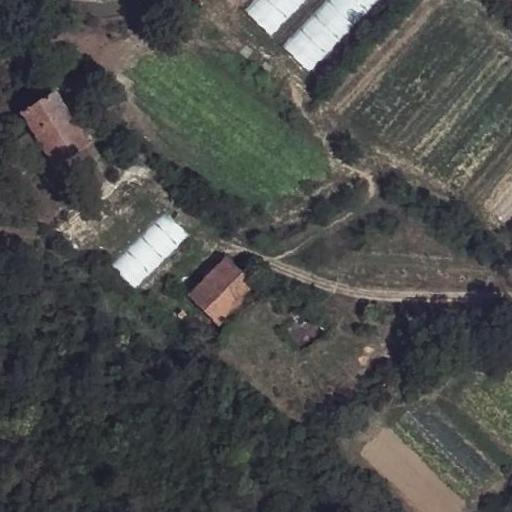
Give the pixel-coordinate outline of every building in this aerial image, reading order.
[(165,14),(175,29),(188,20),(177,2),(165,14)] [(22,116),(52,165),(86,144),(56,95),(22,116)] [(133,174),(106,198),(117,211),(144,189),(133,174)] [(149,195),(144,189),(117,211),(122,218),(124,216),(149,195)] [(117,211),(106,198),(65,232),(85,248),(122,218),(117,211)] [(158,212),(107,266),(133,291),(184,238),(158,212)] [(222,259),(188,292),(215,320),(219,317),(219,311),(252,284),(222,259)] [(311,312),(285,333),(300,352),(327,331),(311,312)]
